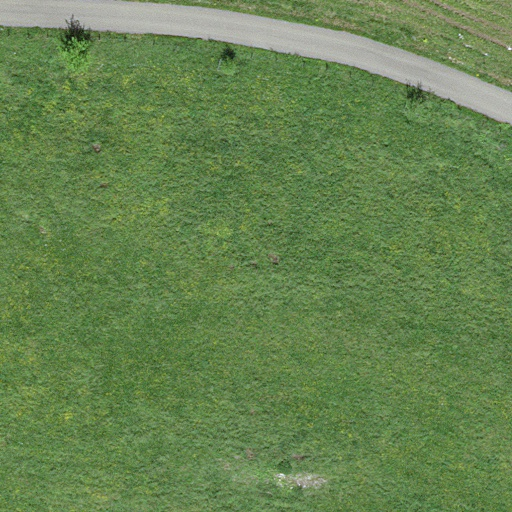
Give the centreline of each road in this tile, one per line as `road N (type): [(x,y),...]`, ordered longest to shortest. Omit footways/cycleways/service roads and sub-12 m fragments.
road 1 (track): [(0,10),(269,34),(377,56),(511,111)]
road 2 (track): [(247,508),(0,475)]
